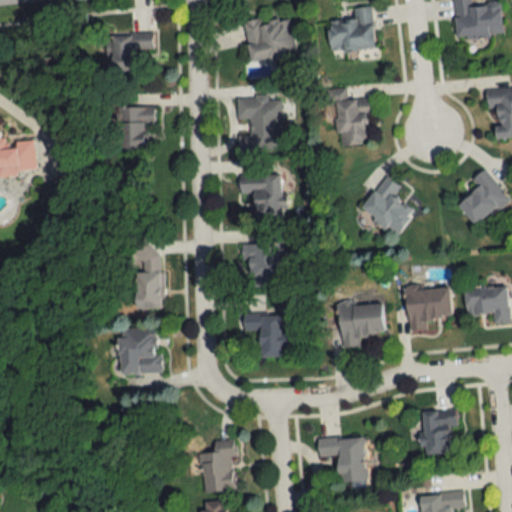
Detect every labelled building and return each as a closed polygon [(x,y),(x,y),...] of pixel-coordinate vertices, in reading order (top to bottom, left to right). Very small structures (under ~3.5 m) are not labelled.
[(500,3),(471,4),(471,0),(453,0),(456,38),(502,36),(500,3)] [(372,6),(353,8),(353,18),(328,20),(330,52),(375,49),(372,6)] [(251,63),(296,55),(289,15),(244,23),(251,63)] [(133,70),(133,50),(152,50),(152,33),(109,34),(110,71),(133,70)] [(511,136),(511,86),(485,90),(487,109),(495,108),(498,138),(511,136)] [(332,89),(335,145),(370,143),(367,98),(348,99),(347,88),(332,89)] [(282,151),(281,96),(236,97),(236,120),(249,120),(250,135),(237,135),(237,152),(282,151)] [(117,149),(146,149),(146,125),(154,125),(154,106),(117,106),(117,149)] [(0,172),(36,170),(34,139),(0,141),(0,172)] [(475,226),(509,199),(485,168),(469,180),(476,189),(457,203),(475,226)] [(283,218),(281,173),(239,175),(239,195),(254,194),(255,219),(283,218)] [(394,196),(400,186),(384,175),(361,209),(398,235),(415,210),(394,196)] [(135,271),(135,308),(161,308),(160,242),(139,242),(139,271),(135,271)] [(283,242),(244,243),(245,287),(284,287),(283,242)] [(451,316),(449,285),(406,287),(408,330),(431,329),(430,317),(451,316)] [(508,286),(464,288),(465,315),(493,314),(493,324),(509,323),(508,286)] [(384,333),(382,302),(339,304),(341,348),(360,347),(359,334),(384,333)] [(243,331),(259,331),(259,357),(281,357),(281,349),(293,349),(293,337),(281,337),(281,314),(243,314),(243,331)] [(119,374),(159,374),(160,327),(119,327),(119,374)] [(424,454),(451,453),(450,429),(456,429),(455,411),(423,412),(424,454)] [(339,481),(366,481),(364,436),(317,438),(317,457),(338,456),(339,481)] [(236,489),(231,440),(216,441),(217,451),(199,453),(203,492),(236,489)] [(454,511),(465,511),(462,491),(419,496),(420,511),(454,511)] [(227,511),(227,500),(203,501),(203,511),(198,511),(227,511)]
